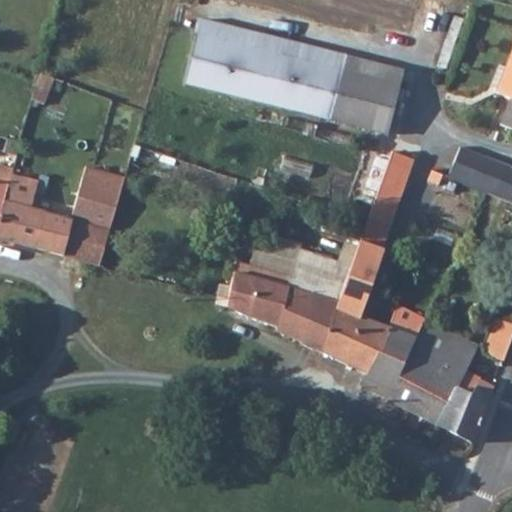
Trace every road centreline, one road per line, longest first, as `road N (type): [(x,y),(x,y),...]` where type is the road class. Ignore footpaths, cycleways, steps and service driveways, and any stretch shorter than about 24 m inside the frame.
road 1 (residential): [(436,464),(279,397),(127,377)]
road 2 (residential): [(0,266),(56,294),(92,354),(127,377)]
road 3 (residential): [(127,377),(0,402)]
